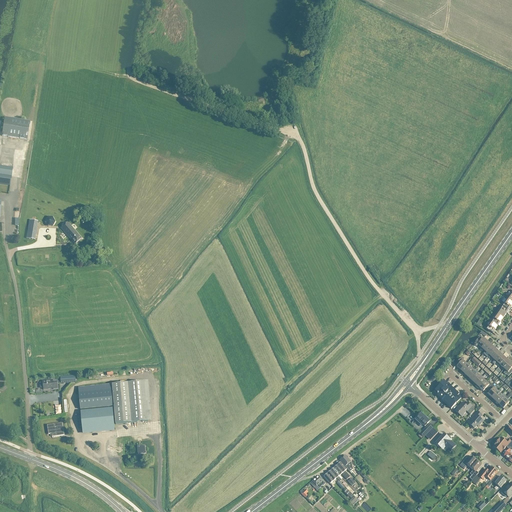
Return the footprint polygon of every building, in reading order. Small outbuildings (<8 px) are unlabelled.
[(30,122),(5,118),(2,136),(27,140),(30,122)] [(0,166),(0,183),(10,185),(12,168),(0,166)] [(51,212),(57,207),(54,203),(48,209),(51,212)] [(52,226),(55,221),(53,217),(47,217),(45,221),(47,226),(52,226)] [(68,222),(61,228),(75,245),(82,239),(68,222)] [(511,304),(511,301),(507,298),(501,305),(508,310),(511,304)] [(501,305),(496,313),(503,318),(508,310),(501,305)] [(496,313),(491,321),(498,325),(503,318),(496,313)] [(498,325),(491,321),(485,328),(492,333),(498,325)] [(487,342),(483,338),(480,341),(478,339),(473,344),(476,346),(477,345),(481,348),(487,342)] [(487,342),(481,348),(480,349),(482,351),(483,350),(485,352),(491,345),(487,342)] [(485,352),(483,354),(487,357),(488,356),(489,355),(495,349),(491,345),(485,352)] [(489,355),(488,356),(489,358),(490,357),(492,359),(498,352),(495,349),(489,355)] [(494,360),(492,363),(494,364),(496,362),(502,356),(498,352),(492,359),(494,360)] [(502,356),(496,362),(500,366),(506,359),(502,356)] [(457,363),(455,364),(457,366),(457,367),(461,370),(467,364),(463,360),(464,359),(462,357),(457,363)] [(510,363),(506,359),(500,366),(502,368),(501,369),(503,370),(504,369),(510,363)] [(467,364),(461,370),(462,372),(461,372),(463,374),(464,374),(470,368),(472,366),(470,364),(468,366),(467,364)] [(470,368),(464,374),(468,377),(475,369),(474,368),(472,369),(470,368)] [(475,369),(468,377),(472,381),(478,374),(479,373),(475,369)] [(480,377),(478,374),(472,381),(475,384),(481,378),(483,377),(481,375),(480,377)] [(75,382),(75,375),(59,377),(60,383),(75,382)] [(485,378),(483,380),(481,378),(475,384),(477,385),(476,386),(478,388),(479,388),(485,382),(487,380),(485,378)] [(58,389),(57,382),(53,383),(53,380),(43,381),(43,382),(39,382),(40,388),(43,388),(43,389),(53,388),(53,389),(58,389)] [(443,380),(439,384),(441,385),(438,388),(439,389),(436,392),(437,393),(437,394),(436,395),(451,409),(462,397),(443,380)] [(487,383),(485,382),(479,388),(483,391),(485,389),(488,391),(493,385),(489,381),(487,383)] [(113,389),(111,390),(111,385),(79,388),(81,410),(112,407),(111,401),(113,401),(116,424),(148,421),(144,382),(112,384),(113,389)] [(490,393),(488,395),(492,399),(498,392),(494,388),(495,387),(493,385),(488,391),(490,393)] [(498,392),(492,399),(495,402),(501,395),(499,393),(501,391),(500,389),(498,392)] [(508,395),(505,399),(499,405),(504,410),(507,407),(505,406),(509,402),(507,401),(510,397),(511,398),(511,391),(510,394),(508,395),(509,395),(508,395)] [(505,399),(501,395),(495,402),(499,405),(505,399)] [(470,415),(475,409),(467,402),(465,405),(462,402),(455,411),(461,417),(466,411),(470,415)] [(115,428),(113,408),(81,412),(83,431),(115,428)] [(477,411),(474,416),(467,422),(471,426),(470,427),(473,429),(474,428),(474,429),(477,426),(478,427),(483,421),(480,418),(482,416),(477,411)] [(430,421),(423,415),(424,415),(422,413),(421,413),(416,418),(419,421),(417,422),(422,426),(423,425),(425,427),(430,421)] [(62,423),(47,425),(48,434),(51,433),(52,437),(64,435),(62,423)] [(433,427),(429,424),(420,433),(424,437),(433,427)] [(444,435),(436,443),(442,448),(444,446),(445,446),(450,451),(455,445),(448,439),(448,438),(444,435)] [(499,440),(495,445),(493,447),(500,453),(502,450),(502,451),(506,446),(505,446),(506,445),(507,445),(510,441),(507,439),(505,442),(501,438),(499,440)] [(123,445),(114,446),(115,455),(124,454),(124,452),(129,452),(129,460),(138,459),(138,454),(137,447),(137,442),(128,443),(128,450),(123,450),(123,445)] [(145,446),(137,447),(138,454),(146,453),(145,446)] [(430,451),(427,455),(433,460),(436,456),(430,451)] [(351,463),(350,462),(351,462),(345,455),(339,460),(349,472),(352,470),(351,463)] [(466,459),(460,465),(464,469),(467,466),(470,468),(477,460),(472,456),(469,459),(468,460),(466,459)] [(470,474),(472,475),(469,478),(472,480),(475,478),(476,476),(479,473),(476,471),(482,464),(477,460),(470,468),(473,470),(470,474)] [(348,478),(350,477),(345,471),(346,469),(340,462),(337,465),(348,478)] [(347,479),(348,478),(337,465),(334,468),(340,475),(341,474),(347,480),(347,479)] [(486,469),(484,471),(479,477),(483,480),(485,477),(491,481),(497,472),(491,467),(488,471),(486,469)] [(339,481),(341,480),(338,476),(340,475),(334,468),(330,471),(336,478),(338,480),(339,481)] [(335,480),(336,478),(330,471),(327,474),(333,481),(335,480)] [(379,483),(386,475),(382,472),(376,479),(379,483)] [(333,481),(327,474),(323,477),(330,484),(333,481)] [(310,483),(315,488),(316,490),(325,483),(318,475),(312,481),(310,483)] [(475,478),(472,480),(471,481),(476,485),(480,479),(476,476),(475,478)] [(501,476),(500,478),(498,476),(493,482),(500,488),(506,481),(501,476)] [(509,497),(511,493),(511,483),(501,493),(506,497),(507,496),(509,497)] [(349,496),(352,494),(347,489),(344,492),(349,497),(349,496)] [(353,497),(349,501),(353,505),(357,501),(357,500),(357,499),(354,496),(353,497)] [(501,501),(490,511),(498,511),(505,505),(501,501)]
